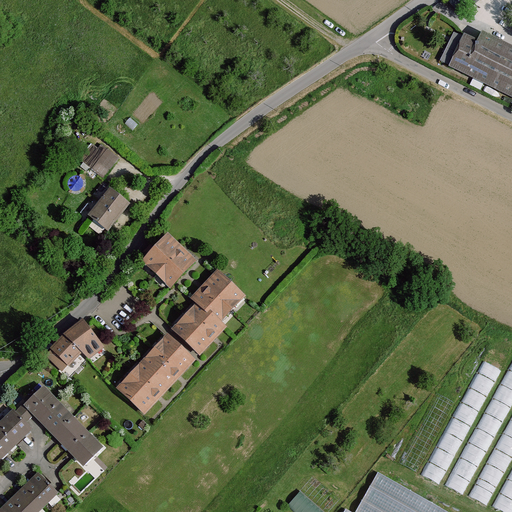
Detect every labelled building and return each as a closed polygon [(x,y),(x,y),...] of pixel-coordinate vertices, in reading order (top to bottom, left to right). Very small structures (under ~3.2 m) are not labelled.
[(455,39),(442,64),(511,98),(511,49),(485,37),(480,47),(467,40),(465,44),(455,39)] [(105,178),(120,159),(103,146),(100,150),(95,146),(83,161),(105,178)] [(113,192),(92,218),(109,232),(130,206),(113,192)] [(143,262),(170,287),(195,260),(168,235),(143,262)] [(197,303),(173,329),(200,354),(215,338),(226,326),(221,322),(245,296),(218,270),(202,287),(192,298),(197,303)] [(66,339),(48,357),(64,372),(70,366),(71,367),(83,354),(90,360),(105,348),(85,324),(66,339)] [(167,335),(117,389),(143,413),(159,397),(178,376),(193,360),(167,335)] [(15,413),(0,427),(0,460),(32,429),(27,423),(34,416),(84,466),(102,448),(44,389),(17,415),(15,413)] [(448,511),(380,473),(358,511),(352,511),(348,510),(346,511),(448,511)] [(41,511),(60,495),(41,475),(2,511),(41,511)] [(301,490),(290,506),(298,511),(327,511),(329,510),(301,490)]
